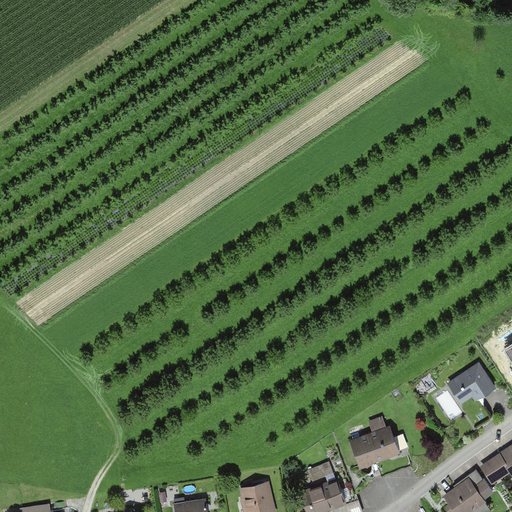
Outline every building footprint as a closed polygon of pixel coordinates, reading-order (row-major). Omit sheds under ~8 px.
[(479,364),(450,383),(462,401),(474,393),(477,398),(494,387),(479,364)] [(352,441),(362,465),(376,460),(382,476),(413,465),(401,434),(394,436),(390,426),(386,428),(382,418),(372,422),(375,432),(352,441)] [(511,445),(483,466),(493,480),(511,467),(511,469),(511,445)] [(479,472),(446,496),(452,503),(445,508),(448,511),(455,511),(457,511),(484,511),(491,508),(483,497),(493,490),(479,472)] [(305,503),(307,511),(323,511),(347,504),(350,511),(360,511),(363,511),(356,494),(345,498),(339,479),(302,492),(305,503)] [(277,511),(270,481),(241,489),(247,511),(277,511)] [(208,511),(206,498),(175,503),(176,511),(208,511)]
